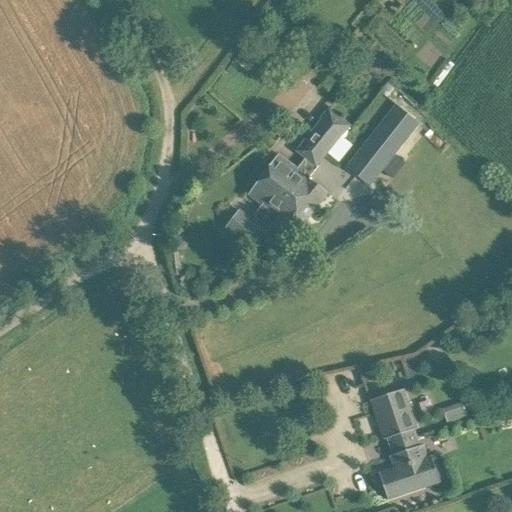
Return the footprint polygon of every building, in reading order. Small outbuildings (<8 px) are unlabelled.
[(397,105),(346,167),(369,185),(420,123),(415,119),(397,105)] [(278,216),(348,122),(328,107),(295,150),(305,158),(298,167),(283,154),(281,158),(279,157),(250,195),(278,216)] [(327,192),(310,179),(307,177),(278,216),(272,224),(292,239),(327,192)] [(238,211),(225,230),(237,238),(234,242),(250,253),(267,229),(251,218),(250,219),(238,211)] [(382,449),(424,435),(415,438),(412,430),(417,429),(404,389),(371,400),(384,440),(389,438),(392,445),(382,449)] [(462,402),(443,409),(447,422),(467,416),(462,402)] [(424,435),(382,449),(383,450),(392,447),(394,454),(389,456),(393,468),(379,473),(388,500),(439,483),(431,457),(427,458),(423,445),(418,447),(415,439),(425,436),(424,435)]
